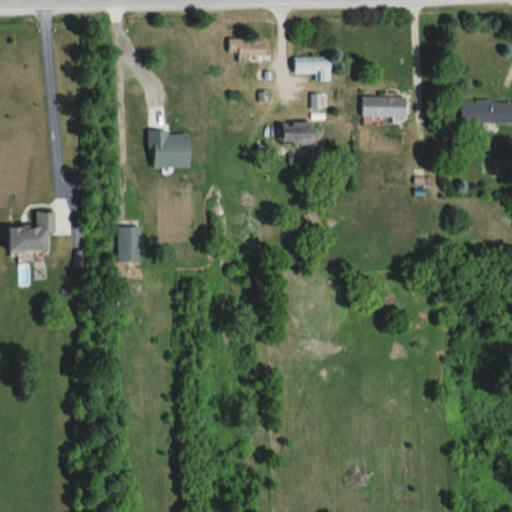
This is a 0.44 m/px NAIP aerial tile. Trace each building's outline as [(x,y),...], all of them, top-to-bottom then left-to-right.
[(265,40),(223,40),(223,54),(232,54),(232,61),(265,61),(265,40)] [(326,61),(288,61),(288,74),(315,74),(315,82),(326,82),(326,61)] [(401,98),(357,98),(357,123),(401,123),(401,98)] [(510,124),(510,102),(455,102),(455,124),(510,124)] [(322,146),(322,122),(275,122),(275,146),(322,146)] [(184,168),(183,132),(147,134),(148,169),(184,168)] [(2,229),(2,254),(49,253),(48,215),(35,215),(35,229),(2,229)] [(137,228),(113,228),(113,263),(137,263),(137,228)]
